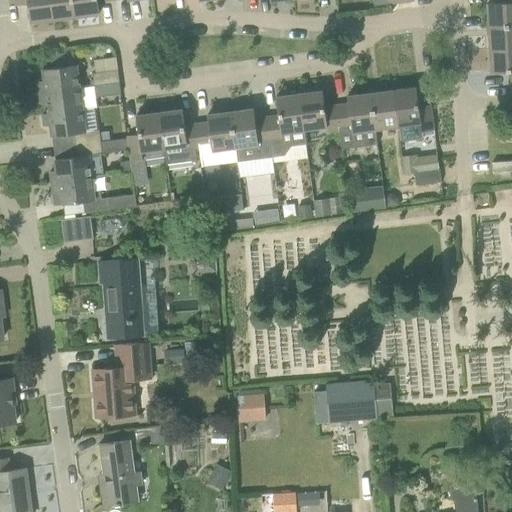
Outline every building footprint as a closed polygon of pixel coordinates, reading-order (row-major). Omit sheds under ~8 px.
[(15,0),(17,5),(29,4),(31,23),(55,20),(52,0),(15,0)] [(77,17),(74,0),(52,0),(55,20),(77,17)] [(98,1),(109,0),(74,0),(77,17),(100,14),(98,1)] [(511,0),(495,0),(495,3),(488,3),(489,26),(511,24),(511,0)] [(511,24),(489,26),(490,49),(511,47),(511,24)] [(511,47),(490,49),(491,72),(510,71),(511,83),(511,47)] [(39,81),(41,93),(80,87),(77,65),(76,65),(74,53),(51,56),(52,68),(44,69),(45,81),(39,81)] [(95,85),(120,82),(119,70),(94,73),(95,85)] [(48,103),(49,113),(50,114),(83,109),(81,99),(122,94),(120,82),(95,85),(80,87),(41,93),(42,104),(48,103)] [(393,90),(398,127),(400,140),(403,142),(420,140),(422,137),(421,132),(434,129),(431,104),(419,106),(416,87),(393,90)] [(376,130),(398,127),(393,90),(371,93),(376,130)] [(323,91),(300,94),(305,131),(306,131),(326,128),(327,133),(340,131),(337,105),(325,107),(323,91)] [(349,104),(337,105),(340,131),(352,130),(352,133),(376,130),(371,93),(348,96),(349,104)] [(306,131),(305,131),(300,94),(276,97),(280,115),(268,117),(273,157),(286,155),(292,145),(307,144),(306,131)] [(54,136),(55,148),(101,142),(100,130),(86,132),(83,109),(50,114),(49,113),(44,114),(45,126),(51,125),(53,136),(54,136)] [(183,109),(160,112),(165,148),(167,164),(198,160),(197,149),(200,148),(197,124),(186,125),(183,109)] [(260,158),(273,157),(268,117),(256,119),(255,109),(231,112),(235,148),(258,145),(260,158)] [(143,151),(165,148),(160,112),(137,115),(140,134),(128,136),(131,160),(144,159),(143,151)] [(197,124),(200,148),(203,167),(237,162),(235,148),(231,112),(208,115),(209,122),(197,124)] [(51,171),(53,182),(92,177),(92,176),(104,174),(101,153),(103,153),(101,142),(55,148),(57,159),(56,159),(57,171),(51,171)] [(416,173),(418,172),(416,155),(403,157),(406,174),(416,173)] [(129,159),(121,161),(123,171),(131,169),(129,159)] [(511,161),(493,162),(493,172),(511,171),(511,161)] [(440,170),(418,172),(416,173),(417,185),(442,182),(440,170)] [(56,205),(62,204),(74,203),(75,214),(85,212),(122,208),(120,196),(102,198),(101,189),(94,189),(92,177),(53,182),(56,205)] [(352,213),(387,208),(384,186),(349,190),(352,213)] [(243,211),(241,195),(207,200),(209,215),(214,215),(227,213),(243,211)] [(279,223),(277,210),(254,213),(256,225),(279,223)] [(228,230),(227,213),(214,215),(215,232),(228,230)] [(62,239),(92,238),(91,215),(61,217),(62,239)] [(138,259),(104,262),(100,262),(101,284),(105,284),(107,309),(112,309),(113,319),(108,320),(109,338),(144,335),(138,259)] [(118,367),(98,369),(99,392),(95,393),(97,418),(136,414),(133,380),(151,378),(149,342),(117,345),(118,367)] [(16,394),(14,378),(0,380),(0,424),(17,422),(13,394),(16,394)] [(377,419),(374,384),(374,379),(327,383),(330,423),(377,419)] [(390,383),(374,384),(377,419),(393,418),(390,383)] [(241,422),(266,420),(264,394),(239,396),(241,422)] [(136,429),(138,445),(166,442),(164,426),(136,429)] [(139,471),(135,471),(131,440),(100,445),(109,505),(117,504),(117,506),(121,505),(121,503),(139,500),(137,484),(141,484),(143,481),(142,472),(139,471)] [(11,471),(9,458),(0,459),(0,511),(31,511),(26,468),(11,471)] [(261,511),(296,511),(295,492),(261,494),(261,511)] [(298,493),(299,506),(306,505),(306,492),(298,493)]
